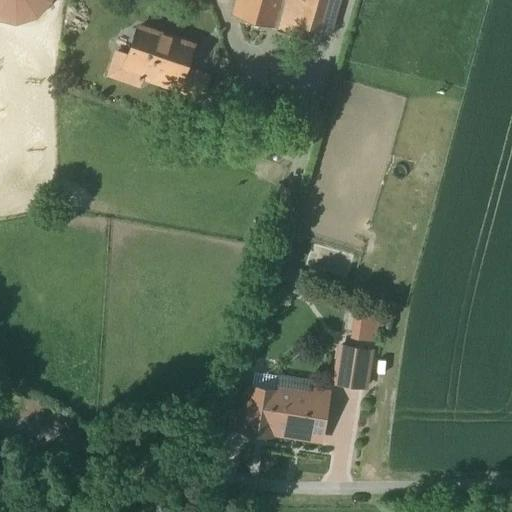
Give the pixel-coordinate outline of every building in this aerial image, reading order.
[(0,0),(0,5),(10,10),(34,7),(45,0),(0,0)] [(227,0),(227,4),(301,26),(306,10),(336,19),(341,0),(227,0)] [(200,32),(144,12),(125,64),(182,84),(200,32)] [(376,336),(342,330),(335,370),(369,376),(376,336)] [(313,368),(280,362),(271,424),(326,432),(333,382),(311,379),(313,368)]
